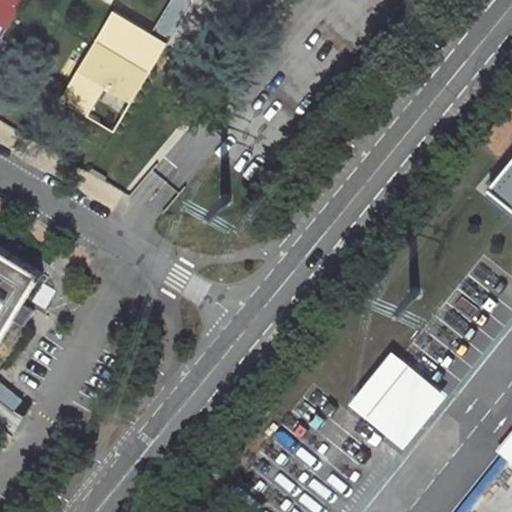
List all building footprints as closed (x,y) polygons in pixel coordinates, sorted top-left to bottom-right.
[(0,0),(0,41),(24,0),(0,0)] [(60,100),(115,132),(170,41),(138,23),(115,9),(60,100)] [(511,155),(488,185),(511,204),(511,155)] [(0,241),(0,349),(48,271),(0,241)] [(392,342),(347,396),(404,443),(449,389),(392,342)] [(511,433),(499,450),(511,460),(511,433)]
